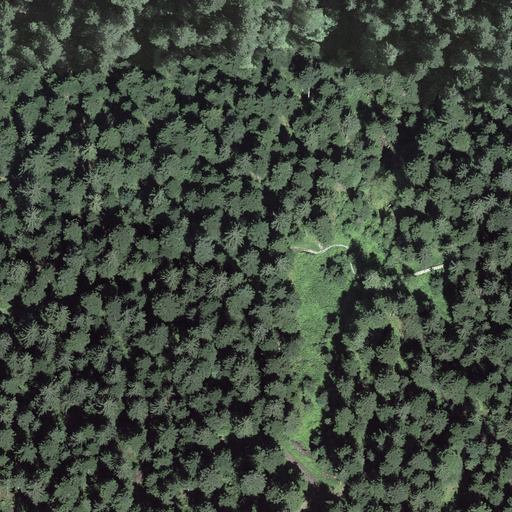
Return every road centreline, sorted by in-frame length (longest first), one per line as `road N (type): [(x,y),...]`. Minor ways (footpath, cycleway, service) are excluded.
road 1 (track): [(0,312),(72,303),(103,285),(268,250),(389,269),(511,232)]
road 2 (track): [(0,421),(252,441),(281,451),(313,477),(317,497),(299,511)]
